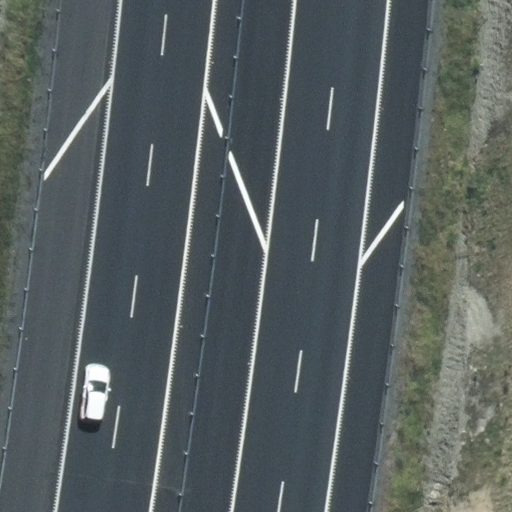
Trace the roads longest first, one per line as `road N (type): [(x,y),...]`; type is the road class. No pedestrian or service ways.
road 1 (motorway): [(105,511),(171,0)]
road 2 (motorway): [(337,0),(276,511)]
